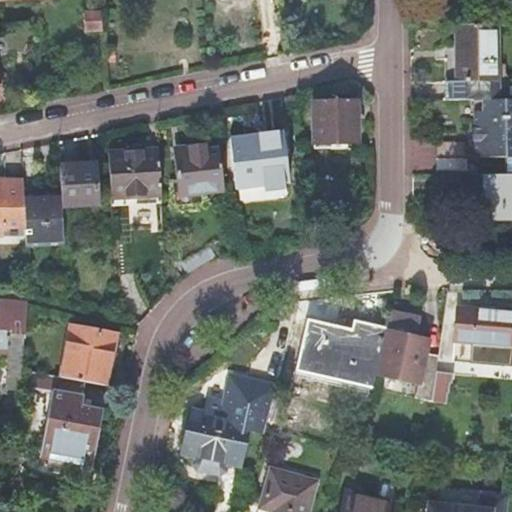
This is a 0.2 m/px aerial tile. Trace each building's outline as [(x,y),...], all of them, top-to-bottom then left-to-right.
[(83,31),(100,30),(100,13),(82,13),(83,31)] [(500,26),(456,26),(456,47),(457,83),(447,83),(447,101),(477,101),(488,101),(501,100),(501,83),(500,26)] [(136,62),(126,63),(126,74),(136,73),(136,62)] [(511,100),(501,100),(488,101),(477,101),(478,129),(475,129),(475,143),(478,143),(478,159),(508,158),(508,175),(511,175),(511,100)] [(356,102),(313,103),(314,150),(331,150),(331,144),(357,144),(356,102)] [(280,135),(229,140),(235,191),(286,185),(280,135)] [(439,143),(439,159),(469,159),(469,142),(439,143)] [(223,191),(218,150),(207,152),(206,146),(186,149),(187,156),(173,158),(177,197),(223,191)] [(108,153),(110,199),(159,197),(157,151),(108,153)] [(469,159),(439,159),(439,172),(469,172),(469,159)] [(58,168),(59,198),(60,208),(96,206),(94,165),(58,168)] [(511,175),(508,175),(484,176),(485,222),(505,222),(505,217),(511,217),(511,175)] [(21,181),(0,181),(0,237),(1,238),(2,229),(23,229),(22,199),(21,181)] [(23,238),(23,245),(62,244),(60,208),(59,198),(22,199),(23,229),(23,238)] [(511,314),(458,310),(455,342),(511,346),(511,314)] [(380,353),(375,376),(418,387),(415,400),(431,403),(438,357),(425,354),(427,343),(427,342),(406,337),(407,332),(417,334),(420,321),(392,315),(383,354),(380,353)] [(380,353),(385,330),(355,323),(352,332),(308,321),(296,372),(371,390),(375,376),(380,353)] [(69,327),(58,378),(82,383),(102,387),(114,335),(69,327)] [(58,378),(21,371),(20,388),(49,393),(37,457),(89,467),(100,412),(79,408),(81,398),(79,398),(82,383),(58,378)] [(239,400),(226,397),(225,402),(209,399),(205,414),(192,411),(182,454),(197,457),(195,466),(199,471),(220,475),(225,473),(227,463),(242,467),(249,430),(264,433),(266,428),(277,386),(244,379),(239,400)] [(268,474),(259,508),(272,511),(271,511),(307,511),(315,486),(268,474)] [(344,492),(338,511),(393,511),(395,505),(344,492)] [(506,511),(508,496),(481,494),(479,509),(428,504),(427,511),(506,511)]
